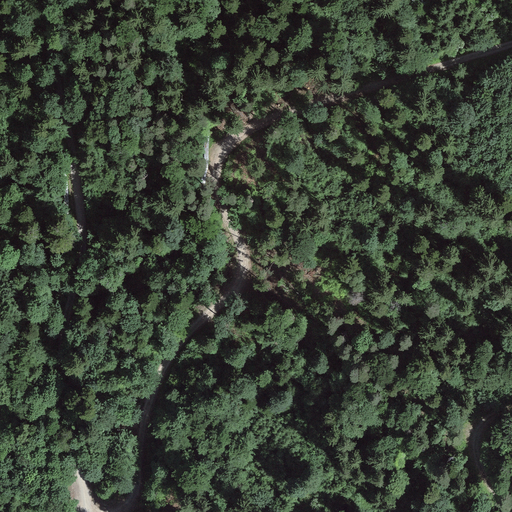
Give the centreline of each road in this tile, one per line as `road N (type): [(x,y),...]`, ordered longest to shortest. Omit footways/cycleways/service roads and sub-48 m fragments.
road 1 (track): [(119,511),(141,482),(166,363),(238,283),(239,237),(215,178),(233,140),(313,103),(511,45)]
road 2 (track): [(62,388),(82,222),(48,0)]
road 3 (track): [(510,511),(487,480),(476,442),(484,422),(511,404)]
road 4 (track): [(89,511),(62,388)]
